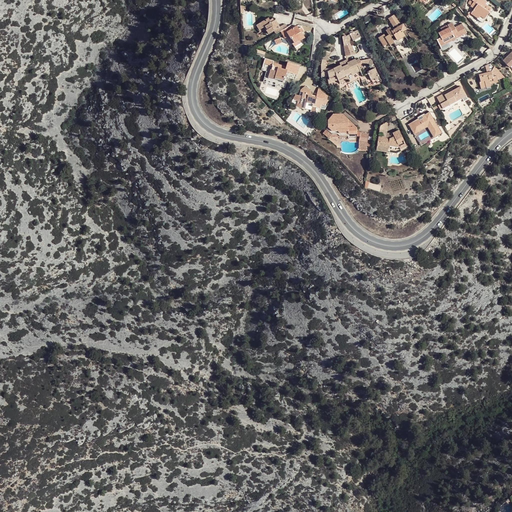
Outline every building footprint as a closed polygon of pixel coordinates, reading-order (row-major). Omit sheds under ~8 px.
[(474,9),(471,13),(478,18),(480,15),(485,19),(492,9),(487,6),(485,4),(486,2),(483,0),(471,0),(474,2),(471,6),(474,9)] [(394,43),(396,47),(403,42),(401,38),(405,36),(403,32),(406,30),(405,27),(407,26),(404,23),(399,26),(398,24),(399,23),(394,15),(388,18),(394,27),(395,26),(397,27),(392,30),(391,27),(386,29),(389,35),(385,37),(384,34),(379,38),(384,46),(388,44),(390,45),(394,43)] [(301,32),(299,29),(297,25),(293,28),(291,24),(287,27),(285,24),(280,27),(275,20),(274,20),(272,18),(270,20),(268,18),(255,26),(258,31),(264,27),(267,30),(265,31),(267,35),(274,31),(276,34),(280,31),(282,35),(287,32),(289,36),(291,38),(294,43),(293,44),(295,47),(301,43),(300,41),(305,38),(302,32),(301,31),(301,32)] [(459,35),(460,37),(467,33),(463,24),(455,28),(452,23),(441,29),(442,31),(438,33),(441,37),(437,40),(440,47),(444,44),(443,42),(459,35)] [(345,35),(342,37),(345,56),(356,54),(352,44),(351,44),(350,41),(352,40),(353,41),(361,37),(358,30),(350,34),(346,36),(345,35)] [(449,42),(460,37),(459,35),(443,42),(444,44),(440,47),(441,49),(450,44),(449,42)] [(410,46),(399,52),(402,57),(413,50),(410,46)] [(330,53),(323,51),(322,59),(322,60),(321,66),(321,77),(328,76),(329,79),(327,79),(329,84),(332,83),(332,82),(338,80),(340,84),(349,79),(347,75),(351,73),(352,75),(360,71),(362,77),(368,74),(371,80),(374,79),(375,80),(380,78),(371,59),(360,61),(359,59),(356,60),(355,59),(347,62),(346,60),(340,63),(341,65),(334,68),(326,68),(326,63),(326,60),(329,61),(330,53)] [(511,51),(503,61),(509,67),(511,70),(511,51)] [(279,68),(280,64),(273,62),(274,61),(266,58),(262,70),(267,71),(264,81),(267,82),(268,78),(275,80),(275,79),(284,81),(285,82),(288,75),(296,77),(299,66),(288,62),(286,66),(284,66),(283,69),(279,68)] [(484,75),(483,74),(479,75),(481,82),(479,82),(481,88),(486,87),(485,85),(490,84),(498,82),(496,76),(492,77),(491,72),(487,73),(487,74),(484,75)] [(445,95),(444,93),(437,97),(440,104),(438,105),(440,110),(445,107),(449,105),(449,103),(455,100),(456,101),(462,97),(461,95),(465,93),(461,86),(453,90),(445,95)] [(318,88),(316,97),(324,99),(326,94),(318,88)] [(312,94),(311,93),(303,92),(302,96),(295,95),(293,99),(297,100),(296,107),(301,108),(305,109),(305,105),(312,107),(311,111),(320,113),(321,108),(320,108),(321,104),(326,105),(328,100),(324,99),(316,97),(312,96),(312,94)] [(445,107),(440,110),(441,111),(442,113),(452,107),(453,107),(455,106),(456,105),(457,103),(467,97),(465,93),(461,95),(462,97),(456,101),(455,100),(449,103),(449,105),(445,107)] [(440,110),(438,105),(433,108),(436,114),(441,111),(440,110)] [(419,120),(418,118),(408,124),(412,131),(415,129),(416,131),(423,126),(424,128),(429,125),(433,132),(435,131),(438,136),(442,133),(429,112),(425,114),(422,116),(423,118),(419,120)] [(348,127),(348,119),(343,114),(333,114),(328,120),(328,124),(328,127),(326,129),(332,133),(332,134),(333,134),(338,134),(339,136),(348,136),(348,138),(355,138),(357,136),(357,131),(352,127),(348,127)] [(357,128),(348,119),(348,127),(352,127),(357,131),(357,128)] [(386,133),(387,132),(389,121),(380,126),(379,132),(383,133),(386,133)] [(434,138),(438,136),(435,131),(433,132),(429,125),(424,128),(423,126),(416,131),(415,129),(412,131),(414,135),(427,127),(434,138)] [(340,137),(348,138),(348,136),(339,136),(338,134),(333,134),(332,134),(332,133),(326,129),(323,133),(329,138),(329,137),(340,137)] [(390,139),(378,137),(377,144),(382,145),(382,147),(389,147),(389,145),(399,147),(400,149),(406,146),(399,130),(393,133),(392,133),(393,134),(394,137),(390,139)] [(321,443),(325,450),(332,446),(328,439),(321,443)]
